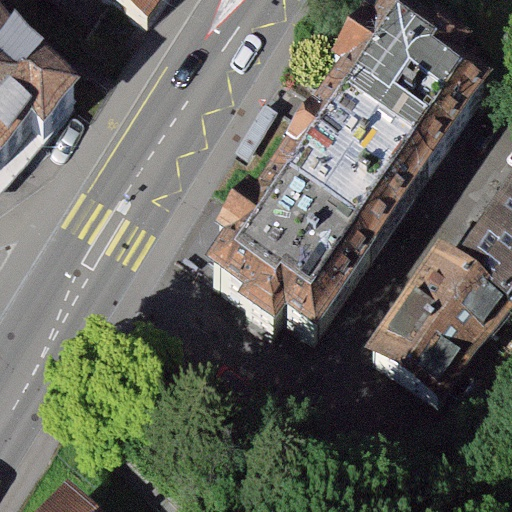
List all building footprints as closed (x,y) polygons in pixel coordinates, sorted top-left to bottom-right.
[(150,0),(60,0),(125,42),(150,0)] [(474,93),(353,16),(176,293),(296,370),(474,93)] [(0,43),(0,203),(80,114),(0,43)] [(511,190),(454,265),(511,309),(511,190)] [(511,324),(511,315),(430,256),(364,346),(451,409),(511,324)]
